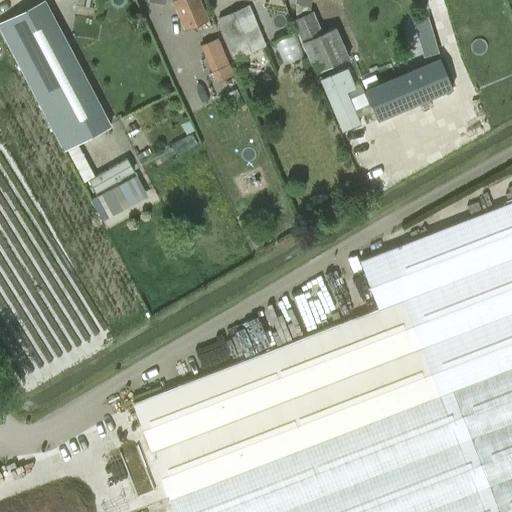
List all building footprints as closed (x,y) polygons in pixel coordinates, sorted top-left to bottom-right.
[(72,144),(108,126),(43,0),(8,18),(72,144)] [(199,0),(170,0),(184,31),(209,21),(199,0)] [(336,27),(322,33),(312,10),(311,11),(310,6),(311,0),(290,0),(290,2),(295,3),(295,9),(297,17),(292,20),(301,42),(307,56),(302,59),(309,75),(349,57),(336,27)] [(250,5),(217,18),(233,59),(266,45),(250,5)] [(277,42),(284,62),(302,55),(295,36),(277,42)] [(219,37),(200,45),(216,82),(234,74),(219,37)] [(439,56),(364,88),(378,120),(452,88),(439,56)] [(320,79),(342,131),(360,123),(347,91),(356,87),(347,67),(320,79)] [(77,144),(67,149),(84,181),(94,175),(77,144)] [(127,158),(88,179),(96,192),(134,171),(127,158)] [(137,174),(111,188),(119,202),(144,188),(137,174)] [(168,497),(173,511),(511,511),(511,199),(358,259),(377,308),(132,402),(168,497)] [(256,227),(251,215),(237,221),(243,233),(256,227)]
